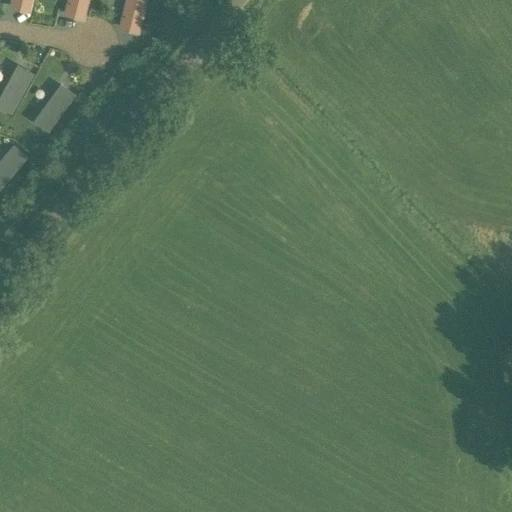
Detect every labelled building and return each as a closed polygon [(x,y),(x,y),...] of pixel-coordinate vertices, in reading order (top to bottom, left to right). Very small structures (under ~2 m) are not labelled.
[(31,0),(11,0),(10,5),(29,10),(31,0)] [(87,0),(67,0),(65,12),(83,17),(87,0)] [(125,0),(119,26),(138,30),(145,0),(125,0)] [(31,73),(17,66),(0,96),(0,107),(10,113),(31,73)] [(47,131),(73,95),(60,85),(33,121),(47,131)] [(0,186),(25,156),(12,145),(0,160),(0,186)]
